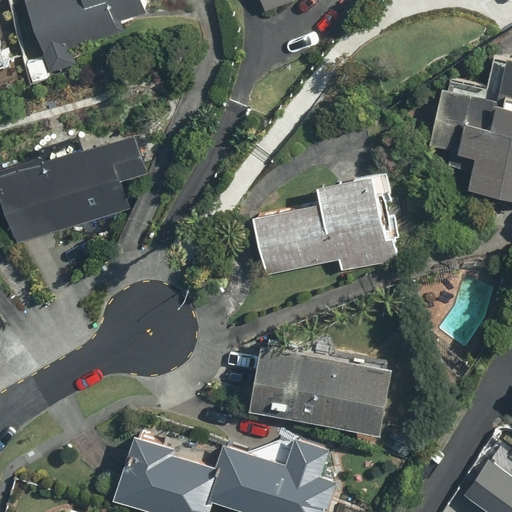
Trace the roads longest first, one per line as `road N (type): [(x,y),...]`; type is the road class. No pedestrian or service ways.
road 1 (unknown): [(203,0),(209,28),(200,71),(157,170),(134,254),(155,328),(239,186),(325,70),(415,0)]
road 2 (unknown): [(410,511),(511,332)]
road 3 (residential): [(155,328),(12,404),(0,421)]
